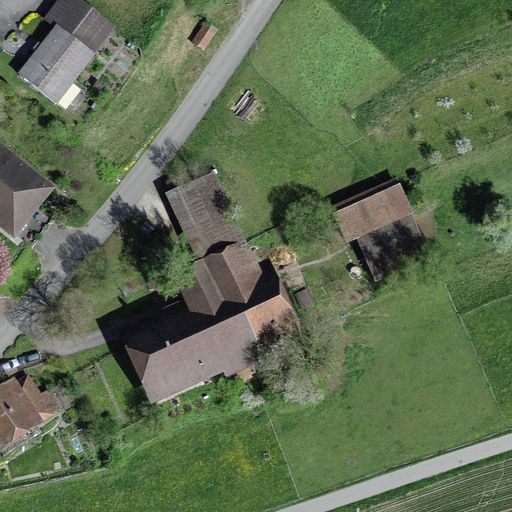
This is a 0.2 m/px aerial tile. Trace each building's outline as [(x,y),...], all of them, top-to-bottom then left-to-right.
[(216,31),(205,24),(193,44),(203,50),(216,31)] [(56,104),(93,56),(58,28),(20,76),(56,104)] [(0,221),(32,248),(55,221),(35,205),(48,190),(0,150),(0,221)] [(211,178),(171,196),(203,267),(180,277),(197,314),(133,343),(157,396),(172,390),(168,381),(197,368),(200,375),(223,364),(228,376),(234,373),(237,380),(268,366),(265,359),(299,343),(270,280),(260,285),(211,178)] [(353,236),(372,279),(374,280),(430,256),(399,187),(334,216),(345,240),(353,236)] [(126,296),(151,281),(142,265),(116,280),(126,296)] [(0,397),(0,450),(4,457),(41,433),(36,425),(50,415),(27,379),(0,397)]
